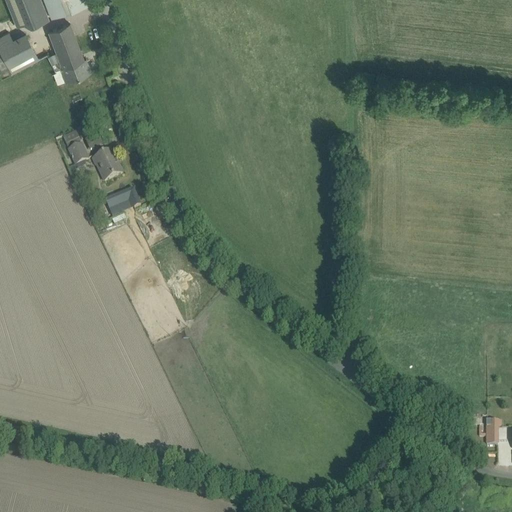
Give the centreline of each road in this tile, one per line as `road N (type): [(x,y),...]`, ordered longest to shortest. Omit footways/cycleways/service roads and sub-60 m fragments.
road 1 (unclassified): [(511,472),(461,460),(187,230),(105,0)]
road 2 (track): [(403,413),(344,490),(316,497),(0,429)]
